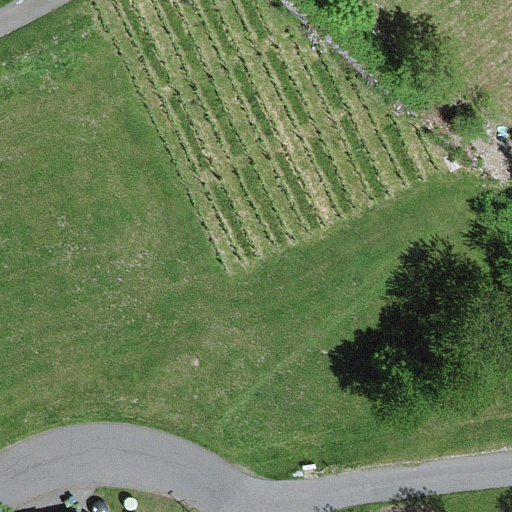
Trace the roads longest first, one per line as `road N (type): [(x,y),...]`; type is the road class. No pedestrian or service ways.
road 1 (residential): [(256,511),(171,471),(64,473),(0,509)]
road 2 (residential): [(309,511),(349,494),(511,478)]
